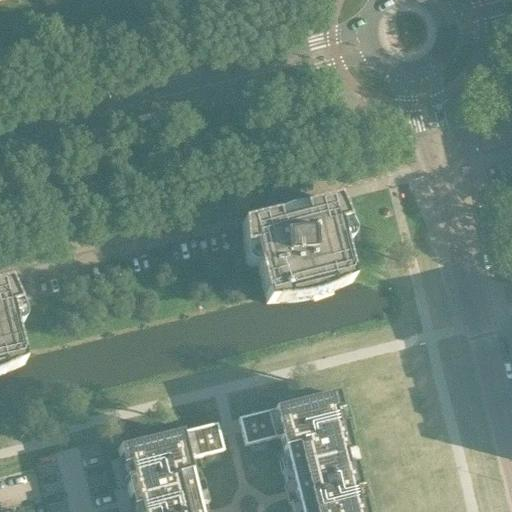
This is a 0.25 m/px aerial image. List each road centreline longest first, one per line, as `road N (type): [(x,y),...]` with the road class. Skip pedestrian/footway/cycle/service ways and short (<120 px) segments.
road 1 (residential): [(0,263),(436,155)]
road 2 (residential): [(511,461),(436,155)]
road 3 (tertiary): [(0,137),(275,67)]
